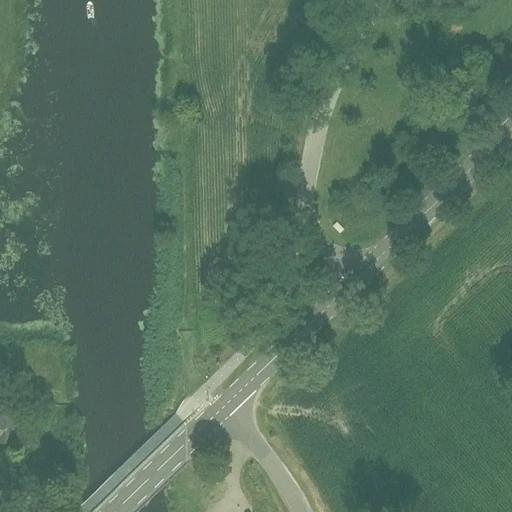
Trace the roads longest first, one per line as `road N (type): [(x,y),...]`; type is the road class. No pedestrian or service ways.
road 1 (unclassified): [(356,279),(315,236),(303,193),(322,109),(380,0)]
road 2 (tertiary): [(356,279),(511,128)]
road 3 (tertiary): [(223,405),(356,279)]
road 4 (tertiary): [(114,511),(223,405)]
road 5 (unclassified): [(300,511),(223,405)]
